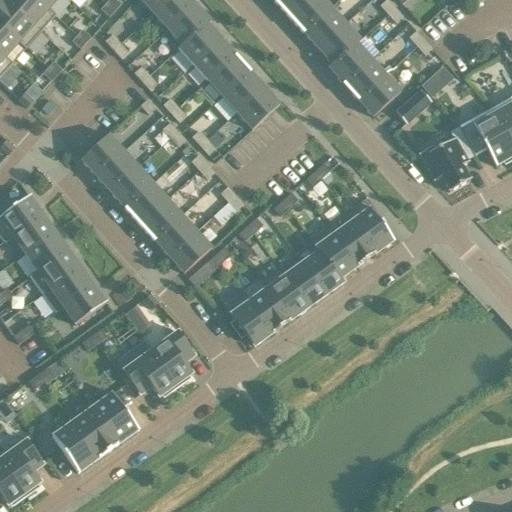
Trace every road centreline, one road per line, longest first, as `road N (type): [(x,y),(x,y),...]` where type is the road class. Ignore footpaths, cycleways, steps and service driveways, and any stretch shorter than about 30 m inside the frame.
road 1 (residential): [(231,375),(186,316),(0,119)]
road 2 (residential): [(444,225),(238,0)]
road 3 (residential): [(444,225),(231,375)]
road 4 (residential): [(231,375),(43,511)]
